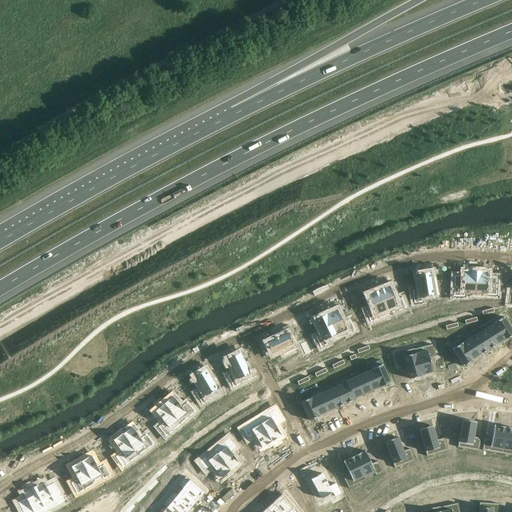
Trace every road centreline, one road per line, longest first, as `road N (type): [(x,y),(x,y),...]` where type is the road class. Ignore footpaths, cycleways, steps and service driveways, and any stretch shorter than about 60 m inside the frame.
road 1 (residential): [(511,258),(412,260),(358,279),(181,367),(105,427),(0,491)]
road 2 (motorway): [(0,291),(159,199),(511,32)]
road 3 (motorway): [(485,0),(234,114)]
road 4 (motorway): [(234,114),(0,242)]
road 5 (residential): [(235,511),(320,452),(461,395)]
road 6 (motorway): [(418,0),(234,114)]
